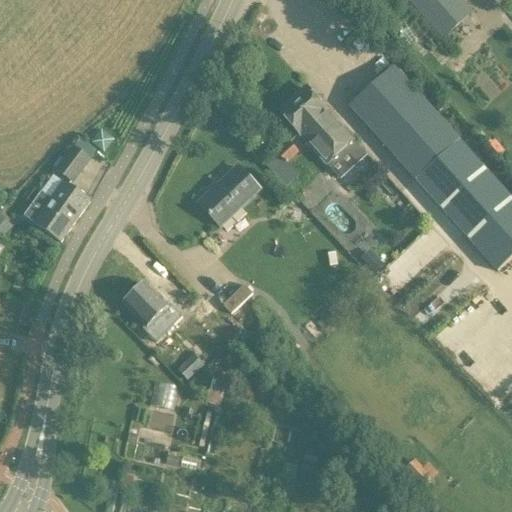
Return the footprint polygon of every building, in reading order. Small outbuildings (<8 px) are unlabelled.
[(461,0),(406,0),(441,41),(472,12),(461,0)] [(511,199),(393,68),(347,107),(497,273),(511,259),(511,199)] [(278,113),(327,166),(354,141),(304,88),(278,113)] [(287,143),(277,153),(287,163),(297,154),(287,143)] [(91,159),(74,147),(56,172),(73,184),(91,159)] [(238,168),(198,205),(220,229),(260,191),(238,168)] [(24,217),(34,224),(60,243),(89,202),(63,183),(51,200),(42,192),(24,217)] [(0,216),(0,234),(3,238),(12,228),(0,216)] [(179,322),(169,310),(144,285),(123,304),(147,330),(158,321),(168,332),(179,322)] [(224,306),(232,315),(253,295),(245,287),(224,306)] [(197,353),(193,348),(198,344),(185,329),(173,340),(186,354),(174,366),(188,381),(204,367),(194,356),(197,353)] [(175,408),(179,386),(155,381),(151,403),(175,408)] [(421,490),(433,479),(423,469),(411,480),(421,490)]
